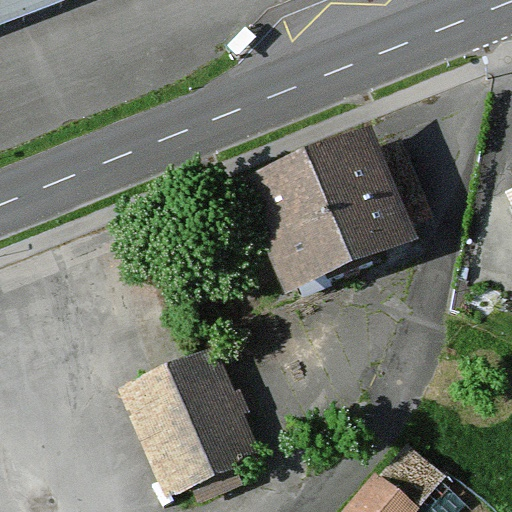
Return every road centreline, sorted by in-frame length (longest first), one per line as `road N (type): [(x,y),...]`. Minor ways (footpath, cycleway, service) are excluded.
road 1 (primary): [(0,205),(511,1)]
road 2 (residential): [(322,511),(358,472),(405,377),(465,112)]
